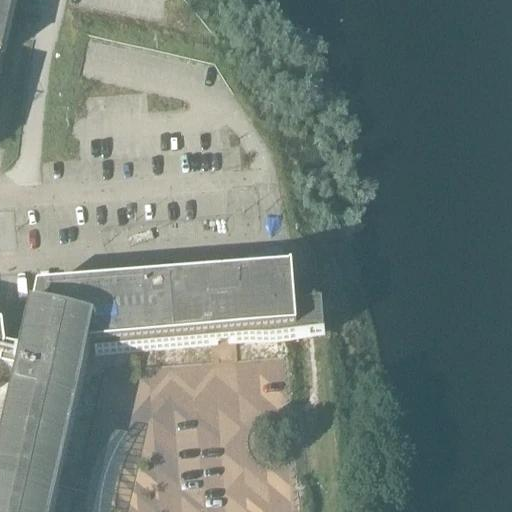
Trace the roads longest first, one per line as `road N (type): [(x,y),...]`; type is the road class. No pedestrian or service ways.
road 1 (unknown): [(148,262),(262,251),(274,233),(262,172)]
road 2 (unknown): [(0,258),(21,271),(148,262)]
